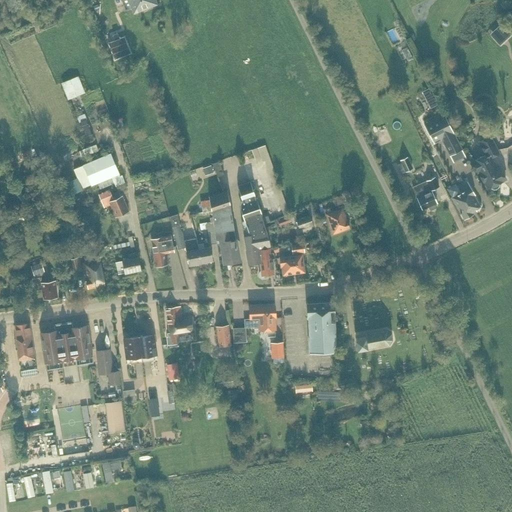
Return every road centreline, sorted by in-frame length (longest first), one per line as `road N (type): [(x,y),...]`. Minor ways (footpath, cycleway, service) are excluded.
road 1 (tertiary): [(0,319),(157,297),(318,291),(418,257)]
road 2 (unclassified): [(418,257),(291,0)]
road 3 (unclassified): [(511,446),(418,257)]
